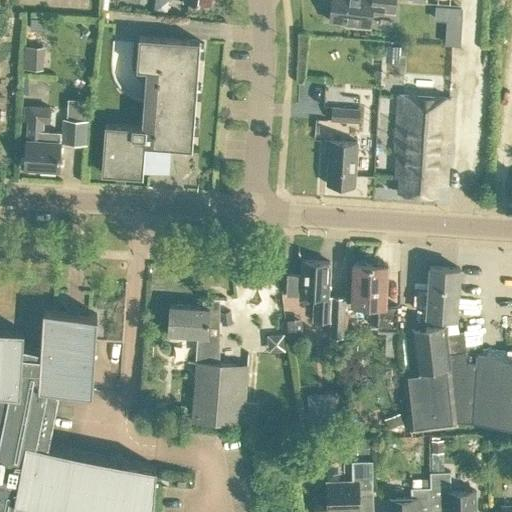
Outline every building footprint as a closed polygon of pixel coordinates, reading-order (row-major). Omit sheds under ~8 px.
[(395,0),(332,0),(330,20),(346,22),(346,24),(370,27),(372,9),(395,12),(395,0)] [(440,15),(451,15),(451,40),(466,40),(467,1),(440,1),(440,15)] [(31,17),(30,28),(47,29),(47,18),(31,17)] [(190,148),(199,40),(138,35),(136,66),(148,67),(143,126),(104,123),(100,172),(140,175),(141,164),(163,166),(164,146),(190,148)] [(23,67),(42,68),(44,44),(25,43),(23,67)] [(386,44),(384,60),(398,61),(399,55),(405,55),(406,46),(386,44)] [(47,84),(47,72),(29,73),(29,84),(47,84)] [(450,99),(397,95),(392,168),(395,168),(394,180),(398,180),(397,194),(436,196),(436,184),(444,184),(450,99)] [(23,118),(27,118),(26,138),(25,138),(23,166),(57,168),(59,131),(41,130),(41,119),(49,120),(50,106),(24,104),(23,118)] [(359,122),(360,108),(332,106),(331,120),(359,122)] [(62,117),(61,141),(87,142),(88,118),(62,117)] [(356,142),(325,140),(324,155),(327,155),(325,184),(353,186),(356,142)] [(301,258),(300,273),(287,273),(286,292),(299,293),(313,294),(312,320),(330,321),(330,336),(343,337),(345,296),(332,296),(327,295),(329,260),(301,258)] [(388,264),(353,262),(350,303),(378,304),(377,328),(396,329),(397,305),(385,304),(388,264)] [(433,325),(442,323),(439,315),(444,315),(444,318),(454,318),(454,316),(456,316),(459,268),(430,266),(426,314),(433,314),(433,325)] [(219,360),(217,296),(203,296),(201,305),(168,302),(167,331),(196,333),(190,418),(255,422),(257,401),(244,401),(247,362),(219,360)] [(0,511),(49,511),(51,506),(80,511),(152,511),(155,465),(46,443),(57,386),(92,388),(97,312),(43,309),(40,348),(22,344),(23,329),(0,327),(0,511)] [(231,310),(220,311),(222,323),(232,322),(231,310)] [(442,323),(433,325),(412,327),(416,367),(404,369),(411,427),(456,422),(456,419),(511,424),(511,357),(477,355),(476,363),(467,362),(465,351),(466,350),(464,330),(446,332),(445,323),(442,323)] [(337,408),(305,411),(306,418),(307,430),(320,429),(338,428),(337,408)] [(384,417),(388,428),(403,423),(399,412),(384,417)] [(356,439),(356,452),(369,452),(369,439),(356,439)] [(432,451),(442,451),(442,439),(431,439),(432,451)] [(372,496),(372,459),(351,459),(351,479),(326,480),(326,495),(314,496),(314,511),(327,511),(328,511),(358,511),(358,496),(372,496)] [(430,506),(444,506),(443,511),(475,511),(475,489),(450,490),(449,470),(429,471),(429,486),(430,506)] [(429,486),(410,486),(410,496),(385,496),(385,511),(430,511),(430,506),(429,486)] [(511,511),(511,503),(502,504),(502,511),(511,511)]
